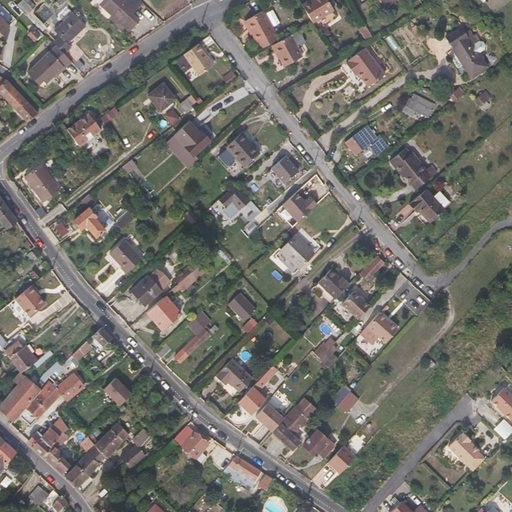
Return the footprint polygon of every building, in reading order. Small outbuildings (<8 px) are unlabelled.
[(32,6),(26,0),(19,0),(17,3),(26,12),(32,6)] [(128,14),(138,2),(136,0),(105,0),(98,7),(125,32),(135,20),(128,14)] [(308,0),(307,1),(299,6),(310,24),(331,11),(323,0),(308,0)] [(511,25),(511,9),(499,18),(506,29),(511,25)] [(77,21),(80,18),(76,15),(72,10),(51,30),(57,36),(49,43),(53,46),(60,54),(63,51),(73,61),(81,54),(72,43),(68,46),(65,42),(82,26),(77,21)] [(241,22),(254,44),(259,52),(269,47),(272,45),(276,42),(260,12),(241,22)] [(0,37),(10,27),(2,19),(0,16),(0,37)] [(370,37),(367,33),(363,26),(357,30),(364,41),(370,37)] [(416,26),(411,29),(421,42),(426,39),(416,26)] [(26,36),(35,44),(44,35),(35,27),(26,36)] [(443,38),(454,56),(449,60),(455,69),(460,65),(469,78),(485,67),(470,46),(477,41),(473,35),(470,36),(466,31),(462,33),(458,28),(443,38)] [(299,58),(287,36),(276,42),(272,45),(269,47),(278,61),(281,68),(299,58)] [(212,65),(196,44),(181,56),(197,77),(212,65)] [(42,84),(68,61),(60,54),(53,46),(24,74),(31,82),(36,77),(42,84)] [(342,76),(347,73),(350,77),(354,75),(363,88),(382,75),(363,48),(344,61),(345,63),(337,69),(342,76)] [(225,83),(236,78),(233,72),(222,78),(225,83)] [(35,113),(3,80),(0,78),(0,97),(24,122),(35,113)] [(158,113),(173,100),(161,85),(145,97),(158,113)] [(448,95),(453,103),(465,96),(460,88),(448,95)] [(481,110),(487,105),(484,101),(488,98),(483,91),(472,100),(481,110)] [(425,118),(432,106),(411,95),(409,100),(406,99),(400,111),(409,116),(412,111),(425,118)] [(190,109),(189,106),(184,100),(178,105),(178,106),(175,108),(180,113),(182,111),(184,114),(190,109)] [(115,109),(101,118),(105,124),(120,115),(115,109)] [(208,142),(199,132),(197,134),(187,123),(172,136),(181,147),(190,158),(208,142)] [(386,147),(377,137),(375,139),(365,126),(343,142),(354,155),(367,145),(374,156),(386,147)] [(98,133),(93,137),(80,147),(93,163),(106,153),(104,150),(108,147),(98,133)] [(238,172),(257,155),(239,134),(224,148),(225,150),(216,158),(231,175),(236,171),(238,172)] [(388,161),(397,173),(402,178),(403,177),(414,190),(434,173),(428,166),(423,170),(409,153),(408,154),(403,148),(388,161)] [(297,173),(283,158),(268,171),(283,187),(297,173)] [(124,174),(134,167),(129,161),(120,169),(124,174)] [(58,191),(39,166),(22,178),(19,181),(40,210),(44,207),(42,203),(58,191)] [(237,184),(211,207),(225,222),(240,208),(250,220),(261,211),(237,184)] [(318,201),(307,189),(301,195),(296,189),(276,208),(292,226),(318,201)] [(428,223),(449,203),(438,192),(431,198),(424,190),(407,204),(414,212),(416,210),(428,223)] [(15,223),(0,200),(0,225),(4,231),(15,223)] [(103,231),(93,220),(94,218),(87,209),(72,221),(79,230),(84,227),(94,239),(103,231)] [(196,220),(188,211),(182,218),(190,226),(196,220)] [(120,232),(133,220),(128,214),(115,226),(120,232)] [(52,236),(65,226),(59,218),(46,228),(52,236)] [(240,232),(229,243),(240,254),(251,243),(240,232)] [(311,255),(292,237),(278,252),(297,269),(311,255)] [(140,260),(123,241),(108,254),(125,274),(140,260)] [(365,282),(382,264),(375,257),(358,275),(365,282)] [(190,273),(190,274),(184,279),(178,284),(182,288),(190,281),(193,282),(195,280),(193,277),(202,269),(203,270),(206,266),(203,262),(190,273)] [(186,268),(179,273),(173,279),(177,285),(178,284),(184,279),(190,274),(190,273),(186,268)] [(155,270),(147,278),(146,277),(130,292),(142,307),(169,283),(165,279),(161,274),(155,270)] [(348,285),(341,278),(339,279),(329,270),(316,284),(334,300),(348,285)] [(40,301),(35,294),(37,292),(32,285),(14,300),(24,314),(40,301)] [(68,294),(61,285),(51,293),(57,302),(68,294)] [(367,308),(351,293),(339,306),(355,321),(367,308)] [(254,311),(238,294),(226,306),(242,322),(254,311)] [(160,330),(178,315),(163,297),(145,313),(160,330)] [(385,310),(391,315),(397,306),(391,302),(385,310)] [(211,335),(215,331),(212,327),(209,331),(205,327),(205,325),(208,322),(199,312),(185,325),(195,336),(173,358),(178,363),(209,334),(211,335)] [(270,324),(276,319),(270,312),(264,317),(270,324)] [(397,329),(378,312),(359,333),(366,340),(373,332),(384,343),(397,329)] [(246,335),(256,325),(250,319),(245,324),(240,330),(246,335)] [(110,340),(100,329),(91,337),(101,348),(110,340)] [(13,338),(9,331),(0,339),(4,344),(13,338)] [(341,332),(336,341),(343,344),(347,336),(341,332)] [(20,374),(33,364),(37,361),(25,346),(21,350),(16,343),(2,353),(20,374)] [(76,362),(90,348),(85,343),(71,356),(73,359),(76,362)] [(160,359),(169,350),(164,344),(154,353),(160,359)] [(327,368),(336,359),(330,353),(321,363),(327,368)] [(44,381),(65,362),(60,357),(40,376),(44,381)] [(251,379),(230,360),(214,377),(223,385),(227,382),(238,393),(251,379)] [(256,392),(273,374),(270,372),(268,370),(237,402),(250,415),(264,400),(256,392)] [(82,387),(72,375),(55,389),(60,394),(60,396),(66,401),(82,387)] [(103,386),(118,403),(130,393),(115,375),(103,386)] [(0,411),(11,422),(37,391),(24,379),(0,406),(0,411)] [(29,427),(60,396),(60,394),(55,389),(47,382),(18,417),(29,427)] [(345,386),(333,399),(337,403),(350,390),(345,386)] [(511,415),(511,398),(511,397),(502,388),(489,401),(507,420),(511,415)] [(345,413),(357,400),(348,392),(341,400),(336,406),(345,413)] [(254,432),(256,429),(261,434),(267,427),(262,423),(265,420),(264,419),(274,409),(266,402),(246,425),(254,432)] [(290,435),(304,418),(293,408),(272,433),(290,450),(298,443),(290,435)] [(58,439),(66,430),(59,418),(49,430),(58,439)] [(127,435),(116,424),(109,432),(120,443),(127,435)] [(207,446),(195,435),(185,426),(172,440),(199,465),(205,458),(200,453),(207,446)] [(139,449),(150,438),(142,429),(131,441),(135,446),(120,459),(129,469),(144,456),(139,449)] [(57,440),(58,439),(49,430),(41,440),(34,434),(27,443),(31,447),(30,449),(41,459),(42,457),(57,440)] [(322,458),(333,447),(332,445),(327,442),(316,430),(301,446),(313,457),(317,453),(322,458)] [(105,458),(120,443),(109,432),(94,446),(95,447),(105,458)] [(472,445),(468,441),(461,434),(460,435),(459,434),(446,447),(471,472),(483,459),(476,452),(477,451),(471,446),(472,445)] [(86,452),(93,446),(86,438),(79,444),(86,452)] [(69,467),(57,456),(59,454),(62,456),(64,454),(61,451),(59,452),(55,448),(60,443),(57,440),(42,457),(62,475),(69,467)] [(0,467),(2,469),(14,454),(2,443),(0,445),(0,467)] [(339,473),(354,457),(342,446),(327,462),(339,473)] [(87,477),(98,465),(105,458),(95,447),(81,461),(76,466),(87,477)] [(250,488),(259,472),(235,457),(227,466),(231,468),(226,477),(236,483),(238,481),(250,488)] [(87,477),(76,466),(64,478),(76,488),(87,477)] [(264,491),(271,480),(264,475),(257,487),(264,491)] [(37,508),(47,496),(37,487),(27,498),(29,501),(37,508)] [(111,505),(116,500),(109,493),(99,502),(108,511),(112,507),(111,505)] [(53,511),(58,511),(65,505),(59,497),(50,508),(53,511)] [(423,511),(419,508),(415,511),(410,511),(404,505),(405,503),(405,502),(402,498),(389,511),(423,511)]
